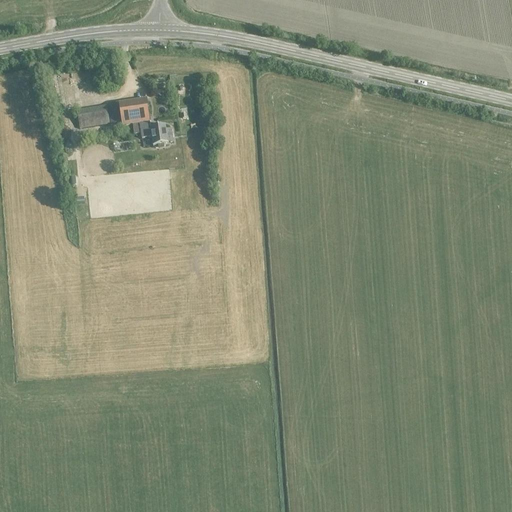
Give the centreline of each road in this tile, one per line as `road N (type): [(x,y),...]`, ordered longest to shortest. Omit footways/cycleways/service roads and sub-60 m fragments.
road 1 (secondary): [(157,29),(253,42),(511,101)]
road 2 (secondary): [(0,49),(157,29)]
